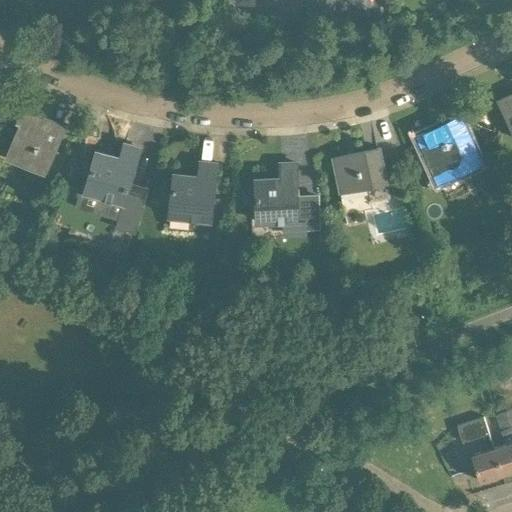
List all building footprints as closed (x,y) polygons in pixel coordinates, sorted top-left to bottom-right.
[(289,0),(289,8),(301,9),(301,0),(289,0)] [(511,91),(496,98),(511,133),(511,91)] [(45,119),(26,112),(8,156),(44,171),(63,125),(45,118),(45,119)] [(459,116),(417,135),(438,182),(481,163),(459,116)] [(121,159),(97,152),(85,192),(123,203),(139,148),(125,144),(121,159)] [(386,181),(379,148),(333,158),(341,191),(386,181)] [(199,177),(175,174),(170,216),(210,221),(216,164),(201,162),(199,177)] [(281,178),(256,179),(257,221),(297,220),(295,163),(281,163),(281,178)] [(127,254),(134,233),(115,228),(109,247),(127,254)] [(486,389),(511,379),(511,360),(511,357),(485,366),(488,376),(483,378),(486,389)] [(150,379),(130,373),(124,392),(145,398),(150,379)] [(495,400),(499,411),(507,408),(503,397),(495,400)] [(494,448),(502,474),(511,470),(511,429),(506,410),(495,413),(505,444),(494,448)] [(456,426),(462,442),(489,433),(484,417),(456,426)] [(502,474),(494,448),(471,455),(479,481),(502,474)]
